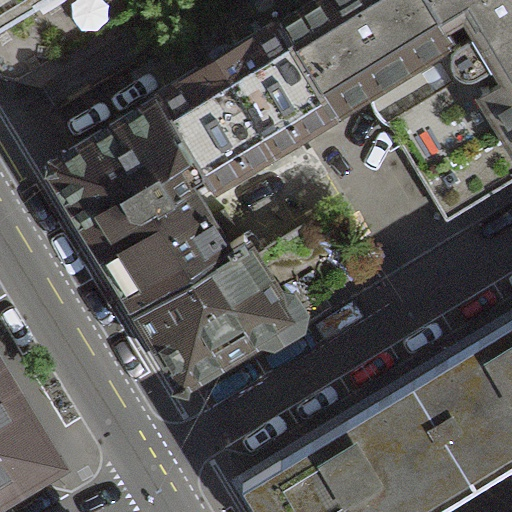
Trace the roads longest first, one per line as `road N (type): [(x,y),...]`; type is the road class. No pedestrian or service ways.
road 1 (residential): [(153,470),(511,246)]
road 2 (residential): [(0,225),(153,470)]
